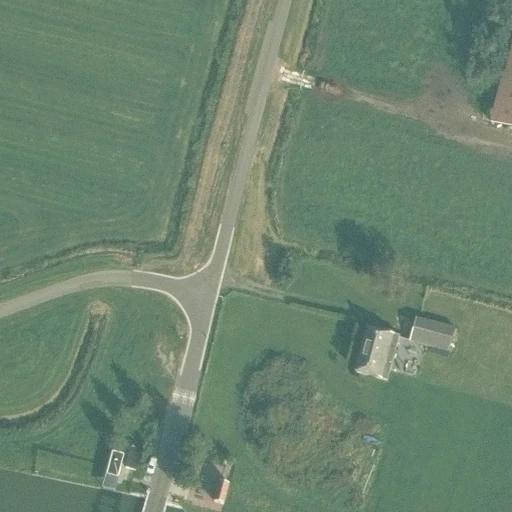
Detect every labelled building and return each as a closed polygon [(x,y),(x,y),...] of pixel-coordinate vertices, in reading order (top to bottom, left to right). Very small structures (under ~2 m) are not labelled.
[(511,44),(491,124),(511,129),(511,44)] [(444,294),(434,292),(428,316),(438,318),(444,294)] [(443,307),(438,324),(415,317),(409,341),(448,352),(455,328),(459,311),(443,307)] [(415,398),(428,352),(397,344),(399,336),(367,327),(355,372),(387,381),(389,373),(408,378),(404,395),(415,398)] [(112,435),(114,426),(107,424),(104,433),(112,435)] [(139,455),(129,452),(124,468),(134,471),(139,455)] [(123,456),(111,453),(105,476),(116,479),(123,456)] [(223,504),(229,484),(219,481),(214,502),(223,504)]
